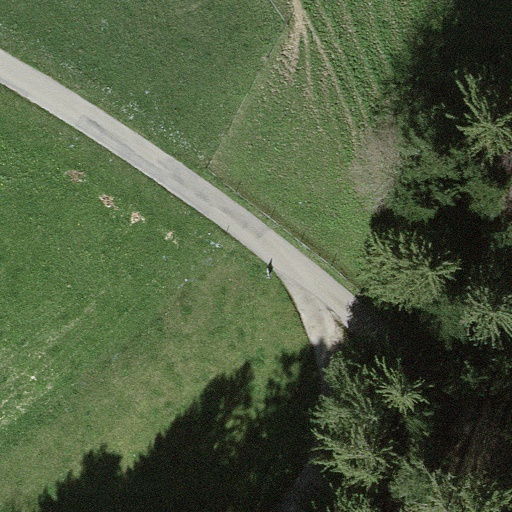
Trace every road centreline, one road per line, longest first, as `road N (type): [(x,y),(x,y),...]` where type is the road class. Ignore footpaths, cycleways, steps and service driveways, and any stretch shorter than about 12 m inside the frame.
road 1 (unclassified): [(511,455),(311,274),(0,65)]
road 2 (track): [(311,274),(328,343),(333,428),(306,491),(286,511)]
